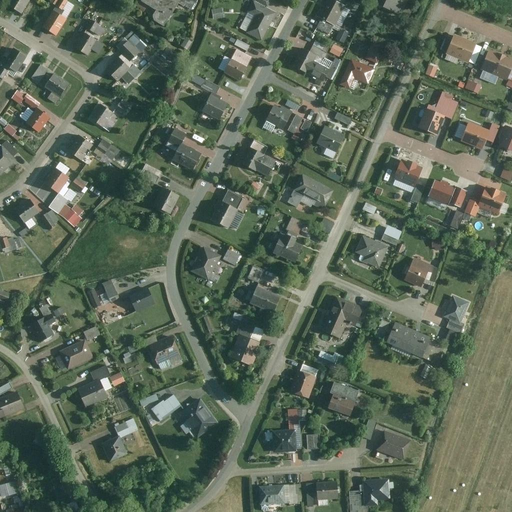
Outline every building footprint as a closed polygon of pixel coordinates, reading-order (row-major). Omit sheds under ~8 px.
[(12,0),(8,7),(22,16),(31,1),(28,0),(12,0)] [(41,29),(56,37),(65,22),(58,18),(67,4),(60,0),(51,0),(49,4),(54,7),(41,29)] [(177,5),(168,0),(133,0),(134,0),(166,21),(177,5)] [(262,41),(275,14),(266,10),(270,0),(250,0),(253,1),(247,14),(254,17),(246,34),(262,41)] [(331,36),(344,7),(329,0),(326,0),(318,18),(322,20),(317,30),(331,36)] [(393,16),(400,0),(372,0),(370,6),(393,16)] [(213,8),(213,19),(224,19),(224,8),(213,8)] [(71,49),(87,58),(104,30),(88,20),(71,49)] [(444,54),(468,64),(475,46),(451,36),(444,54)] [(129,63),(140,55),(129,40),(119,48),(123,55),(129,63)] [(248,53),(250,47),(236,41),(234,47),(248,53)] [(328,47),(315,41),(309,54),(322,60),(328,47)] [(362,59),(375,64),(385,49),(371,43),(362,59)] [(328,52),(339,57),(342,51),(331,46),(328,52)] [(14,77),(25,58),(8,48),(0,60),(0,83),(2,85),(9,74),(14,77)] [(478,70),(506,82),(511,66),(511,60),(486,50),(478,70)] [(241,80),(251,59),(233,51),(223,72),(241,80)] [(294,67),(323,81),(327,72),(310,64),(314,57),(301,51),(294,67)] [(139,75),(129,63),(123,55),(117,59),(120,63),(123,68),(127,73),(132,80),(139,75)] [(373,71),(350,60),(337,86),(346,91),(352,80),(366,86),(373,71)] [(127,73),(123,68),(120,63),(103,76),(111,86),(127,73)] [(39,85),(47,71),(38,66),(30,80),(39,85)] [(426,74),(435,78),(438,69),(429,66),(426,74)] [(57,106),(69,86),(49,74),(41,88),(51,94),(48,100),(57,106)] [(216,94),(218,89),(196,78),(193,84),(216,94)] [(479,94),(482,85),(469,80),(465,89),(479,94)] [(418,129),(437,137),(445,120),(452,120),(460,97),(438,88),(433,105),(423,105),(418,129)] [(26,96),(25,97),(16,92),(11,100),(20,106),(22,104),(33,111),(22,127),(38,137),(49,120),(36,111),(40,105),(26,96)] [(220,122),(227,108),(205,98),(199,112),(220,122)] [(114,110),(122,116),(129,107),(120,101),(114,110)] [(111,112),(100,105),(90,121),(107,132),(112,124),(106,120),(111,112)] [(290,115),(271,106),(263,122),(283,131),(290,115)] [(352,121),(336,114),(332,121),(349,128),(352,121)] [(302,120),(294,116),(287,132),(295,135),(302,120)] [(483,128),(468,122),(460,142),(482,152),(486,143),(493,144),(501,125),(486,120),(483,128)] [(312,125),(304,121),(296,137),(304,141),(312,125)] [(511,152),(511,128),(507,127),(499,147),(511,152)] [(343,137),(323,128),(315,145),(335,155),(343,137)] [(201,157),(182,148),(187,138),(172,131),(167,143),(179,148),(172,162),(194,172),(201,157)] [(17,142),(19,137),(13,133),(10,138),(17,142)] [(81,165),(93,147),(78,137),(66,155),(81,165)] [(0,175),(14,162),(11,159),(17,154),(2,139),(0,140),(0,175)] [(111,147),(102,141),(95,150),(105,157),(111,147)] [(269,180),(276,165),(260,158),(264,149),(250,142),(239,167),(269,180)] [(423,170),(400,161),(393,180),(415,189),(423,170)] [(156,185),(161,175),(145,167),(140,178),(156,185)] [(69,178),(55,169),(43,186),(57,196),(69,178)] [(327,188),(301,176),(287,206),(296,209),(302,196),(320,204),(327,188)] [(87,187),(76,180),(71,188),(81,195),(87,187)] [(467,193),(434,181),(428,198),(449,206),(450,203),(461,208),(467,193)] [(259,189),(253,184),(249,188),(255,194),(259,189)] [(377,186),(374,193),(380,196),(383,189),(377,186)] [(474,218),(478,209),(496,216),(503,196),(481,188),(475,202),(472,201),(466,215),(474,218)] [(169,219),(179,198),(160,189),(150,210),(169,219)] [(210,223),(230,232),(238,213),(234,212),(241,198),(225,191),(210,223)] [(21,226),(38,215),(29,201),(12,212),(21,226)] [(56,213),(59,209),(52,203),(49,206),(56,213)] [(375,209),(364,205),(361,212),(372,216),(375,209)] [(71,209),(63,218),(74,227),(82,218),(71,209)] [(59,224),(51,212),(35,222),(43,235),(59,224)] [(271,252),(296,264),(302,249),(293,245),(303,224),(291,219),(281,240),(277,238),(271,252)] [(401,233),(385,228),(380,240),(396,246),(401,233)] [(444,249),(444,237),(432,238),(432,249),(444,249)] [(11,238),(0,240),(0,242),(3,253),(14,250),(11,238)] [(386,248),(361,239),(355,254),(363,257),(361,263),(377,270),(386,248)] [(210,283),(221,259),(200,249),(188,273),(210,283)] [(242,259),(227,252),(222,262),(238,269),(242,259)] [(403,282),(422,289),(430,267),(412,260),(403,282)] [(259,285),(265,272),(252,266),(246,279),(259,285)] [(108,304),(119,299),(111,282),(100,287),(108,304)] [(272,315),(280,299),(255,287),(248,304),(272,315)] [(88,292),(95,308),(101,305),(94,289),(88,292)] [(132,315),(155,304),(148,290),(126,300),(132,315)] [(442,318),(448,320),(445,328),(447,329),(459,334),(462,325),(458,323),(466,303),(450,297),(442,318)] [(356,328),(362,311),(333,300),(320,333),(339,340),(345,323),(356,328)] [(39,343),(53,335),(47,326),(54,322),(53,320),(62,314),(59,309),(50,314),(45,306),(38,311),(42,317),(28,326),(39,343)] [(207,316),(200,318),(206,334),(213,332),(207,316)] [(230,358),(253,369),(262,347),(248,340),(254,326),(242,321),(235,335),(240,337),(230,358)] [(383,345),(420,360),(429,339),(391,324),(383,345)] [(85,342),(100,336),(97,327),(82,334),(85,342)] [(447,329),(443,341),(454,345),(459,334),(447,329)] [(120,346),(122,336),(115,335),(113,344),(120,346)] [(179,354),(173,339),(157,345),(155,339),(144,343),(152,364),(179,354)] [(64,371),(91,359),(83,341),(56,352),(64,371)] [(109,354),(106,348),(100,350),(102,357),(109,354)] [(332,367),(336,356),(321,351),(317,362),(332,367)] [(132,363),(129,356),(122,359),(125,366),(132,363)] [(289,392),(308,400),(319,372),(300,365),(289,392)] [(91,384),(100,380),(109,376),(105,366),(87,374),(91,384)] [(420,378),(426,380),(430,368),(425,366),(420,378)] [(120,375),(109,379),(113,388),(124,384),(120,375)] [(83,410),(108,399),(100,380),(91,384),(75,391),(83,410)] [(324,407),(350,417),(359,394),(333,384),(324,407)] [(0,419),(23,409),(16,392),(0,398),(0,419)] [(161,424),(182,408),(174,398),(164,405),(163,404),(152,412),(161,424)] [(195,440),(216,425),(198,401),(177,416),(195,440)] [(298,411),(289,411),(290,431),(270,433),(272,454),(295,452),(294,442),(300,441),(298,411)] [(361,438),(372,443),(379,425),(368,421),(361,438)] [(113,430),(117,437),(119,441),(130,435),(125,424),(113,430)] [(376,451),(404,462),(412,443),(383,432),(376,451)] [(320,434),(306,435),(307,449),(320,448),(320,434)] [(99,446),(108,463),(126,454),(119,441),(117,437),(99,446)] [(374,504),(387,503),(386,481),(361,483),(362,493),(349,494),(349,511),(361,511),(361,508),(375,507),(374,504)] [(0,497),(18,494),(16,482),(0,484),(0,497)] [(312,502),(338,500),(337,484),(305,486),(306,509),(312,508),(312,502)] [(299,486),(258,488),(259,508),(300,505),(299,486)]
